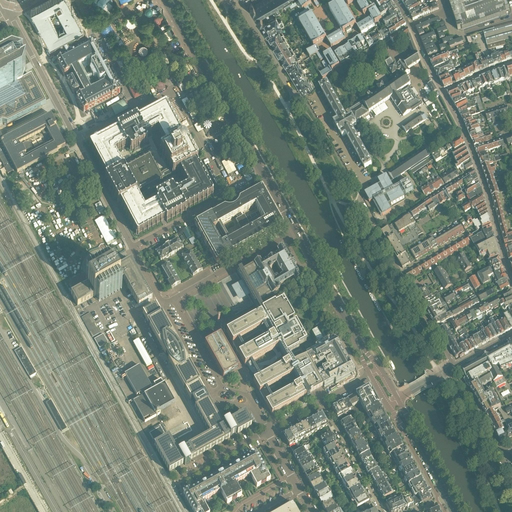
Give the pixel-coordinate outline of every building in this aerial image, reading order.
[(49,0),(36,7),(31,10),(34,15),(38,23),(37,24),(42,32),(42,31),(47,39),(46,39),(49,45),(55,42),(60,39),(62,38),(63,39),(62,39),(63,40),(66,38),(66,37),(65,38),(65,37),(66,36),(72,33),(83,27),(75,13),(76,13),(72,5),(71,6),(68,0),(49,0)] [(266,20),(268,19),(267,18),(268,16),(271,15),(269,13),(274,11),(276,14),(279,12),(280,12),(279,11),(277,8),(283,4),(284,6),(288,4),(288,3),(291,2),(292,1),(291,1),(290,0),(251,0),(253,2),(252,3),(251,3),(250,3),(250,4),(250,5),(249,6),(251,9),(256,17),(258,21),(259,20),(260,21),(261,21),(261,20),(262,19),(261,19),(261,18),(264,16),(264,17),(265,18),(265,19),(266,20)] [(302,10),(303,9),(308,7),(303,0),(296,0),(289,5),(291,8),(298,3),(302,10)] [(314,47),(316,46),(317,45),(318,46),(324,57),(332,70),(340,66),(339,65),(341,63),(346,61),(350,58),(355,55),(354,54),(359,51),(364,49),(368,46),(369,49),(374,45),(371,40),(370,39),(369,38),(365,40),(362,35),(375,27),(374,24),(371,19),(357,27),(341,0),(339,0),(313,15),(313,16),(311,16),(300,23),(314,47)] [(375,7),(374,4),(371,0),(366,3),(364,1),(358,4),(363,14),(368,11),(374,8),(374,9),(375,8),(375,7)] [(378,5),(381,10),(391,3),(389,0),(384,0),(375,7),(378,5)] [(416,0),(415,0),(405,6),(407,10),(419,4),(416,0)] [(456,25),(457,26),(457,27),(458,30),(463,28),(463,29),(506,15),(505,11),(509,9),(506,0),(452,0),(454,2),(449,3),(456,25)] [(409,13),(421,7),(425,5),(424,4),(423,2),(419,4),(407,10),(409,13)] [(430,4),(431,6),(433,12),(439,9),(436,2),(430,4)] [(381,19),(384,17),(387,15),(386,13),(388,11),(394,7),(391,3),(381,10),(378,12),(381,19)] [(425,5),(421,7),(423,11),(424,15),(430,13),(428,10),(428,8),(426,5),(425,5)] [(310,11),(308,7),(303,9),(305,13),(297,18),(300,23),(311,16),(309,12),(310,11)] [(386,13),(387,15),(389,14),(392,12),(394,14),(398,12),(394,7),(388,11),(386,13)] [(409,13),(411,17),(416,14),(423,11),(421,7),(409,13)] [(374,8),(368,11),(375,23),(382,19),(381,19),(378,12),(375,8),(374,9),(374,8)] [(384,27),(384,28),(386,30),(389,36),(390,35),(387,30),(394,26),(403,20),(401,16),(399,12),(398,12),(394,14),(392,12),(389,14),(387,15),(384,17),(385,20),(383,21),(386,26),(384,27)] [(268,19),(266,20),(267,21),(267,22),(264,23),(264,22),(260,25),(264,31),(263,31),(266,36),(269,34),(281,27),(281,26),(283,25),(281,21),(278,22),(275,17),(273,18),(272,17),(268,19)] [(403,20),(394,26),(397,31),(406,25),(403,21),(403,20)] [(494,27),(486,30),(487,31),(494,29),(494,30),(511,24),(511,22),(494,27)] [(504,41),(511,38),(511,24),(494,30),(494,29),(487,31),(485,32),(483,32),(487,46),(488,50),(505,45),(504,41)] [(387,30),(390,35),(397,31),(394,26),(387,30)] [(384,28),(381,30),(386,38),(389,36),(386,30),(384,28)] [(271,40),(272,43),(284,36),(282,33),(282,32),(280,29),(267,37),(270,41),(271,40)] [(413,56),(409,59),(397,66),(396,64),(396,63),(393,59),(391,61),(385,64),(388,68),(392,75),(393,74),(398,80),(388,87),(387,85),(384,87),(382,84),(377,88),(378,90),(371,95),(369,93),(366,94),(368,97),(362,101),(346,111),(344,109),(342,110),(331,91),(327,83),(322,86),(320,87),(324,95),(338,120),(334,123),(336,125),(336,126),(338,129),(338,130),(340,134),(341,134),(342,137),(346,134),(360,160),(365,168),(372,164),(367,156),(357,138),(360,137),(359,134),(356,136),(351,128),(357,125),(358,126),(359,127),(360,127),(360,125),(357,120),(362,117),(365,122),(371,118),(369,115),(370,114),(369,112),(391,98),(403,116),(411,111),(411,112),(422,104),(421,102),(419,102),(417,98),(416,97),(409,87),(411,85),(405,76),(410,73),(408,69),(420,61),(417,54),(408,29),(391,40),(395,46),(406,37),(413,56)] [(373,32),(372,33),(378,43),(383,40),(379,34),(377,36),(375,34),(373,32)] [(372,33),(370,34),(373,37),(370,39),(371,40),(374,45),(378,43),(372,33)] [(273,47),(275,51),(288,43),(284,36),(272,43),(274,46),(273,47)] [(63,40),(70,54),(72,53),(73,52),(66,38),(64,39),(63,40)] [(78,97),(77,98),(76,98),(79,104),(80,106),(80,107),(81,107),(83,112),(89,109),(88,109),(102,102),(111,97),(120,93),(115,84),(114,85),(108,72),(109,72),(105,64),(104,64),(97,52),(98,51),(93,43),(85,47),(85,48),(74,54),(73,53),(74,53),(73,52),(70,54),(71,55),(71,54),(72,55),(63,60),(62,59),(57,62),(60,67),(59,68),(60,68),(61,70),(61,71),(64,76),(66,75),(67,74),(69,73),(69,72),(70,71),(71,71),(75,78),(73,79),(72,78),(70,79),(69,80),(69,79),(68,80),(68,79),(67,80),(67,79),(66,80),(67,80),(67,81),(74,94),(75,93),(77,92),(79,91),(78,90),(79,89),(80,88),(84,96),(83,96),(82,97),(82,96),(80,97),(78,98),(78,97)] [(279,55),(281,58),(293,51),(290,47),(288,43),(275,51),(278,56),(279,55)] [(12,123),(32,112),(46,105),(31,77),(28,79),(26,75),(25,73),(25,72),(23,73),(21,68),(23,67),(21,66),(19,62),(18,61),(22,59),(14,45),(0,52),(0,128),(6,129),(14,126),(12,123)] [(307,52),(310,58),(316,54),(321,61),(324,59),(316,47),(307,52)] [(446,61),(447,64),(457,60),(460,58),(459,55),(459,54),(458,50),(448,54),(451,59),(446,61)] [(284,66),(285,65),(297,58),(293,51),(281,58),(283,61),(282,61),(284,66)] [(498,53),(494,55),(498,65),(502,63),(499,55),(498,53)] [(430,61),(432,66),(446,61),(451,59),(448,54),(439,57),(430,61)] [(288,71),(299,64),(298,63),(302,60),(299,56),(297,58),(285,65),(285,66),(287,68),(287,69),(288,70),(288,71)] [(490,56),(485,58),(489,68),(494,66),(491,58),(490,56)] [(482,59),(481,60),(479,60),(483,70),(489,68),(485,58),(484,59),(485,61),(483,61),(482,59)] [(457,60),(447,64),(434,70),(437,75),(439,78),(448,74),(455,71),(454,68),(458,67),(459,66),(458,63),(457,60)] [(326,70),(320,74),(323,80),(332,73),(325,61),(322,63),(326,70)] [(432,66),(434,70),(447,64),(446,61),(432,66)] [(471,64),(472,66),(475,74),(479,72),(476,62),(471,64)] [(291,76),(302,70),(301,68),(300,68),(298,65),(299,64),(288,71),(290,74),(290,75),(291,74),(291,76)] [(496,73),(500,82),(504,81),(505,81),(507,81),(510,80),(509,77),(507,69),(506,69),(503,70),(502,71),(496,73)] [(295,82),(305,75),(304,73),(302,70),(291,76),(292,77),(294,79),(293,80),(294,80),(295,82)] [(458,73),(461,81),(466,78),(462,71),(458,73)] [(448,76),(450,79),(451,81),(454,79),(456,83),(461,81),(458,73),(453,76),(453,77),(452,78),(451,74),(448,76)] [(491,75),(496,88),(501,86),(500,82),(496,73),(495,73),(495,74),(491,75)] [(439,78),(442,83),(450,79),(448,76),(448,74),(439,78)] [(298,87),(308,81),(309,81),(308,79),(307,79),(305,76),(306,75),(305,75),(295,82),(297,85),(297,86),(297,85),(298,87)] [(485,77),(490,90),(496,88),(491,75),(490,75),(485,77)] [(483,88),(485,87),(486,91),(490,90),(485,77),(480,80),(480,79),(480,80),(483,88)] [(450,79),(442,83),(444,88),(453,84),(451,81),(450,79)] [(308,81),(298,87),(298,88),(299,88),(300,90),(300,91),(301,91),(301,93),(302,93),(306,91),(309,90),(308,89),(314,86),(310,80),(309,81),(308,81)] [(475,81),(478,89),(479,90),(480,90),(480,89),(480,88),(480,87),(481,88),(483,92),(484,92),(483,88),(480,80),(475,81)] [(427,84),(429,86),(434,94),(435,94),(437,92),(432,84),(430,82),(427,84)] [(460,88),(462,93),(464,95),(466,94),(467,97),(469,96),(468,94),(464,86),(460,88)] [(447,93),(450,98),(460,94),(457,89),(452,92),(447,93)] [(453,102),(455,106),(467,101),(470,100),(469,96),(467,97),(465,98),(453,102)] [(458,110),(460,115),(470,110),(470,109),(478,106),(480,113),(484,112),(479,97),(476,98),(477,103),(474,104),(465,106),(458,110)] [(455,106),(458,110),(465,106),(474,104),(477,103),(476,98),(470,100),(467,101),(455,106)] [(117,129),(118,130),(117,130),(116,131),(114,132),(113,131),(112,131),(113,133),(110,135),(109,133),(108,133),(109,135),(105,137),(104,135),(104,136),(104,137),(101,139),(100,138),(99,138),(100,140),(96,142),(96,140),(95,141),(96,142),(91,145),(90,143),(89,143),(90,145),(90,146),(89,146),(89,147),(90,146),(93,151),(91,152),(92,152),(93,152),(95,155),(94,156),(94,157),(96,156),(98,160),(96,161),(98,161),(100,164),(98,165),(99,166),(100,165),(102,169),(101,169),(101,170),(103,169),(105,173),(103,174),(103,175),(105,174),(107,178),(106,178),(104,179),(104,180),(106,180),(118,202),(116,203),(118,202),(118,203),(120,202),(122,206),(120,206),(121,207),(122,206),(124,210),(123,211),(123,212),(125,211),(127,215),(125,215),(126,216),(127,215),(129,219),(127,220),(128,220),(129,220),(131,223),(130,224),(130,225),(132,224),(134,228),(132,229),(133,229),(134,229),(136,233),(135,234),(135,235),(137,234),(138,235),(139,235),(138,234),(143,231),(144,233),(144,232),(144,231),(147,229),(148,230),(149,230),(148,228),(152,226),(152,228),(153,227),(152,226),(156,224),(157,226),(158,225),(157,224),(160,222),(161,223),(162,223),(161,221),(165,219),(166,221),(167,222),(168,222),(167,220),(171,218),(172,220),(173,219),(172,218),(176,216),(176,217),(177,217),(176,216),(180,214),(181,215),(182,215),(181,213),(185,211),(186,213),(186,212),(186,211),(185,209),(189,207),(190,208),(189,206),(193,204),(194,206),(195,205),(194,204),(198,202),(198,204),(199,203),(198,202),(202,200),(203,201),(204,201),(203,199),(206,197),(207,199),(208,198),(207,197),(212,194),(213,196),(213,194),(213,193),(214,193),(214,192),(212,193),(210,188),(211,187),(209,187),(207,184),(209,183),(209,182),(207,183),(205,179),(207,178),(206,178),(205,178),(203,175),(204,174),(204,173),(202,174),(200,170),(202,170),(202,169),(200,170),(198,166),(200,165),(199,164),(198,165),(196,161),(197,161),(197,160),(199,160),(199,159),(199,158),(197,159),(193,151),(194,150),(193,149),(192,150),(190,147),(191,146),(191,145),(190,146),(185,137),(187,136),(186,136),(184,136),(183,137),(181,133),(182,133),(182,132),(180,133),(178,129),(180,128),(180,127),(178,128),(176,124),(178,124),(177,123),(176,124),(174,120),(175,119),(173,119),(171,116),(173,115),(172,114),(171,115),(169,111),(171,111),(170,110),(169,111),(166,106),(168,105),(167,104),(166,105),(165,105),(164,103),(164,104),(164,105),(160,108),(159,106),(158,107),(159,108),(155,110),(155,109),(154,109),(155,111),(151,113),(150,111),(149,111),(150,113),(147,115),(146,113),(145,114),(146,115),(142,117),(141,116),(141,118),(138,119),(138,120),(137,118),(136,117),(135,117),(136,118),(132,121),(131,119),(130,120),(131,121),(127,123),(126,121),(126,122),(126,123),(123,125),(122,124),(121,124),(122,126),(118,128),(117,126),(116,127),(117,129)] [(496,110),(498,117),(502,116),(504,120),(505,119),(501,108),(498,109),(498,110),(496,111),(496,110)] [(470,110),(460,115),(463,119),(470,116),(475,115),(474,112),(471,113),(470,110)] [(494,123),(491,112),(487,113),(487,114),(485,114),(487,121),(492,119),(493,123),(494,123)] [(427,119),(426,118),(423,113),(402,127),(406,133),(416,127),(427,119)] [(55,125),(56,124),(51,115),(3,140),(0,134),(0,154),(5,164),(3,165),(8,174),(14,171),(13,170),(15,169),(17,173),(58,151),(57,151),(65,146),(56,129),(56,128),(56,127),(56,126),(55,125)] [(465,125),(466,129),(477,125),(478,125),(480,124),(479,120),(473,122),(465,125)] [(478,125),(477,125),(466,129),(468,133),(469,133),(471,138),(477,135),(478,140),(472,142),(474,147),(475,146),(474,146),(477,146),(487,142),(485,137),(484,137),(482,133),(481,133),(480,130),(484,128),(483,126),(479,127),(478,125)] [(458,140),(452,144),(453,147),(455,150),(465,144),(462,138),(461,138),(460,135),(459,135),(459,134),(458,131),(458,132),(457,131),(455,132),(458,140)] [(485,136),(484,137),(485,137),(487,142),(492,140),(491,134),(493,133),(492,131),(485,134),(485,136)] [(222,142),(214,147),(222,143),(220,138),(218,138),(219,139),(220,138),(222,142)] [(502,140),(497,142),(499,148),(501,147),(502,149),(505,148),(502,140)] [(453,147),(452,144),(451,143),(449,145),(440,151),(432,156),(436,163),(443,158),(440,154),(444,152),(445,153),(453,147)] [(491,144),(483,146),(485,153),(492,151),(492,153),(495,152),(494,149),(491,144)] [(465,146),(458,150),(462,154),(467,151),(467,150),(466,150),(465,147),(466,146),(465,146)] [(392,180),(390,182),(387,176),(378,181),(380,186),(378,187),(378,186),(364,194),(370,204),(373,202),(381,218),(392,212),(389,207),(391,206),(391,207),(405,199),(404,196),(405,196),(406,196),(414,191),(414,190),(409,181),(401,185),(397,179),(430,156),(425,149),(401,165),(388,174),(391,178),(392,180)] [(454,159),(458,156),(461,155),(462,154),(458,150),(456,151),(452,153),(455,158),(454,159)] [(460,168),(462,167),(471,161),(468,152),(467,151),(462,154),(461,155),(458,156),(454,159),(457,163),(458,165),(455,167),(457,170),(460,168)] [(478,156),(479,161),(490,157),(489,153),(486,153),(482,154),(478,156)] [(479,161),(481,166),(489,165),(501,161),(500,158),(499,155),(490,157),(479,161)] [(471,161),(462,167),(463,169),(461,170),(463,173),(473,167),(471,161)] [(238,174),(238,176),(239,174),(234,165),(228,168),(234,165),(238,174)] [(454,168),(451,170),(456,178),(459,176),(454,168)] [(486,178),(488,185),(499,182),(498,179),(495,180),(493,176),(492,172),(496,171),(495,168),(483,172),(485,177),(486,178)] [(451,170),(447,172),(452,180),(456,178),(451,170)] [(471,179),(477,176),(475,171),(468,175),(471,179)] [(447,172),(444,174),(449,182),(452,180),(447,172)] [(436,173),(433,175),(441,187),(444,185),(440,180),(439,178),(436,173)] [(449,182),(444,174),(441,176),(445,184),(449,182)] [(434,181),(433,182),(438,189),(441,187),(433,175),(431,176),(434,181)] [(468,187),(478,180),(477,176),(471,179),(468,181),(464,184),(465,186),(466,185),(468,187)] [(429,178),(427,179),(435,191),(438,189),(433,182),(431,179),(430,180),(429,178)] [(425,183),(427,186),(432,193),(435,191),(427,179),(425,181),(426,182),(425,183)] [(463,187),(465,186),(464,184),(461,179),(457,182),(462,191),(465,189),(463,187)] [(469,190),(479,184),(478,180),(468,187),(467,187),(469,190)] [(420,183),(421,184),(428,195),(432,193),(427,186),(426,187),(422,182),(420,183)] [(462,191),(457,182),(454,184),(458,189),(460,188),(462,191)] [(488,185),(490,191),(497,189),(496,186),(501,185),(499,182),(488,185)] [(428,195),(421,184),(420,185),(421,186),(419,188),(425,197),(428,195)] [(479,184),(469,190),(465,192),(466,194),(468,197),(469,196),(481,188),(479,184)] [(448,195),(453,192),(450,186),(445,189),(448,195)] [(237,204),(235,206),(234,207),(232,208),(231,208),(229,208),(228,208),(225,208),(224,208),(206,218),(194,224),(216,263),(230,255),(283,225),(262,187),(239,200),(238,201),(238,203),(237,204)] [(472,201),(483,195),(481,188),(469,196),(472,201)] [(451,199),(448,195),(445,189),(441,192),(440,192),(436,195),(441,204),(447,201),(447,202),(451,199)] [(468,197),(466,194),(465,192),(463,194),(461,191),(457,194),(458,197),(456,198),(458,203),(465,198),(468,197)] [(439,205),(441,204),(436,195),(433,197),(439,205)] [(474,210),(485,202),(483,195),(472,201),(464,207),(462,208),(465,213),(470,210),(472,208),(473,210),(474,210)] [(437,207),(439,205),(433,197),(430,199),(436,208),(437,210),(439,209),(437,207)] [(429,212),(436,208),(430,199),(425,202),(427,207),(428,209),(429,212)] [(421,211),(423,213),(428,209),(427,207),(425,202),(418,207),(421,211)] [(479,215),(487,210),(485,202),(474,210),(475,211),(476,210),(479,215)] [(424,215),(423,213),(421,211),(418,207),(414,210),(418,215),(420,213),(423,218),(425,216),(424,215)] [(414,218),(415,220),(419,217),(418,215),(414,210),(410,213),(410,212),(410,213),(414,218)] [(479,215),(481,219),(489,214),(488,211),(487,210),(479,215)] [(403,269),(437,248),(465,232),(456,218),(425,236),(425,235),(425,236),(423,233),(422,233),(409,214),(381,232),(403,269)] [(481,230),(491,225),(491,224),(490,222),(490,221),(489,217),(489,215),(489,214),(481,219),(479,220),(476,222),(474,219),(472,221),(474,225),(476,229),(477,232),(480,230),(479,228),(481,227),(482,229),(481,229),(481,230)] [(465,230),(470,228),(467,224),(466,225),(464,221),(460,223),(465,230)] [(474,239),(487,232),(492,229),(491,225),(481,230),(480,230),(477,232),(472,235),(474,239)] [(192,236),(188,228),(187,227),(182,230),(187,239),(192,236)] [(511,231),(502,235),(503,240),(511,236),(511,231)] [(473,242),(477,250),(480,248),(493,242),(495,241),(495,239),(493,233),(489,235),(487,232),(474,239),(471,240),(470,241),(472,243),(473,242)] [(511,236),(503,240),(505,245),(511,242),(511,236)] [(175,240),(174,241),(178,248),(179,250),(181,249),(183,248),(183,247),(178,239),(177,239),(178,239),(175,240)] [(173,242),(171,243),(174,248),(176,252),(178,251),(179,250),(178,248),(174,241),(173,242)] [(488,256),(490,260),(500,256),(497,248),(495,241),(493,242),(480,248),(477,250),(482,258),(488,256)] [(168,244),(167,245),(173,255),(174,254),(176,253),(176,252),(174,248),(171,243),(170,243),(168,244)] [(163,247),(168,256),(168,257),(169,257),(171,256),(173,255),(167,245),(165,246),(163,247)] [(161,249),(159,250),(165,258),(166,258),(168,256),(163,247),(163,248),(161,249)] [(278,254),(272,257),(277,264),(276,264),(278,268),(280,272),(283,276),(287,282),(293,279),(295,282),(301,279),(294,267),(296,267),(291,257),(289,258),(286,253),(283,248),(282,247),(277,250),(278,254)] [(165,258),(159,250),(158,250),(158,251),(156,252),(155,252),(156,252),(160,260),(161,261),(161,260),(163,259),(165,258)] [(184,260),(193,255),(191,251),(182,256),(182,257),(184,260)] [(456,257),(459,262),(466,258),(463,255),(464,254),(463,252),(456,257)] [(186,264),(187,264),(195,259),(193,255),(184,260),(185,261),(186,264)] [(489,261),(492,268),(501,264),(500,259),(500,256),(490,260),(489,261)] [(279,287),(287,282),(283,276),(277,279),(277,277),(274,279),(269,271),(272,269),(271,267),(276,264),(277,264),(272,257),(267,260),(261,264),(259,260),(254,264),(241,271),(241,270),(236,272),(242,284),(235,288),(237,293),(240,298),(247,294),(259,314),(228,331),(227,332),(227,331),(226,332),(272,414),(273,414),(273,413),(274,413),(306,395),(307,398),(310,396),(309,394),(310,393),(316,390),(322,387),(323,386),(336,379),(337,381),(347,376),(345,374),(352,370),(348,364),(347,364),(343,357),(342,355),(338,348),(339,347),(335,340),(329,344),(328,342),(318,347),(319,349),(311,354),(308,355),(306,356),(293,364),(287,354),(299,348),(298,346),(306,342),(283,300),(275,305),(274,303),(263,310),(260,304),(260,303),(261,302),(260,302),(272,295),(278,292),(277,291),(279,290),(280,289),(279,287)] [(459,262),(463,268),(469,264),(466,258),(459,262)] [(189,269),(198,264),(195,259),(187,264),(187,266),(189,269)] [(88,285),(75,292),(71,294),(77,306),(95,296),(96,296),(99,302),(122,289),(118,283),(124,280),(139,307),(152,299),(131,261),(113,271),(112,271),(108,265),(85,278),(89,284),(88,285)] [(161,268),(163,272),(171,268),(171,267),(169,264),(168,264),(161,268)] [(198,264),(189,269),(190,270),(191,272),(192,273),(193,275),(193,276),(194,275),(197,273),(197,274),(198,273),(198,272),(201,271),(202,271),(202,270),(198,264)] [(469,264),(463,268),(466,274),(473,269),(472,268),(469,264)] [(490,271),(492,275),(494,274),(493,273),(492,273),(492,272),(494,271),(495,273),(503,270),(502,266),(490,271)] [(165,275),(166,276),(174,272),(173,272),(172,269),(171,268),(163,272),(165,275)] [(434,272),(437,276),(444,272),(441,268),(434,272)] [(491,282),(488,278),(487,276),(492,275),(490,271),(489,269),(486,270),(484,272),(481,273),(478,275),(483,286),(491,282)] [(493,286),(494,285),(506,279),(503,270),(495,273),(494,274),(492,275),(487,276),(488,278),(492,276),(493,278),(496,277),(498,280),(495,282),(492,283),(493,286)] [(166,276),(169,281),(176,276),(174,273),(174,272),(166,276)] [(437,276),(440,281),(446,277),(444,272),(437,276)] [(176,276),(169,281),(167,282),(171,288),(172,288),(175,286),(177,285),(180,283),(180,284),(180,283),(178,281),(179,281),(178,280),(177,278),(176,276)] [(470,280),(472,285),(478,282),(475,276),(470,280)] [(440,281),(442,285),(449,281),(446,277),(440,281)] [(494,285),(496,289),(508,283),(506,279),(494,285)] [(449,281),(442,285),(445,290),(451,286),(449,281)] [(478,282),(472,285),(475,290),(481,287),(478,282)] [(467,283),(460,287),(463,292),(466,290),(466,291),(466,290),(470,288),(467,283)] [(508,283),(496,289),(495,290),(497,293),(509,287),(508,283)] [(490,289),(487,290),(491,297),(496,294),(491,285),(489,286),(490,289)] [(420,298),(428,293),(429,293),(426,289),(417,294),(418,296),(419,298),(420,298)] [(452,292),(455,297),(456,297),(457,299),(461,297),(459,294),(460,294),(458,289),(454,291),(452,292)] [(483,289),(481,290),(486,299),(491,297),(487,290),(485,292),(483,289)] [(486,299),(481,290),(479,291),(481,294),(478,295),(481,302),(486,299)] [(499,298),(501,302),(505,301),(507,305),(511,302),(511,293),(511,291),(499,298)] [(452,292),(447,294),(452,301),(456,298),(455,297),(452,292)] [(420,298),(422,303),(425,301),(425,302),(428,300),(428,299),(431,297),(431,298),(434,296),(433,294),(430,295),(428,293),(420,298)] [(452,301),(447,294),(443,297),(447,304),(452,301)] [(470,298),(474,306),(476,304),(479,303),(476,297),(475,295),(470,298)] [(422,303),(425,307),(434,302),(432,300),(435,298),(434,296),(431,298),(431,297),(428,299),(428,300),(425,302),(425,301),(422,303)] [(493,301),(487,304),(490,309),(491,310),(494,308),(494,309),(497,308),(493,301)] [(505,306),(506,309),(511,307),(511,302),(507,305),(505,301),(501,302),(500,302),(501,307),(505,306)] [(427,310),(428,312),(440,305),(439,302),(435,305),(434,302),(425,307),(425,308),(426,310),(427,310)] [(430,316),(431,317),(439,312),(438,310),(443,306),(445,309),(445,308),(447,307),(445,303),(444,303),(442,304),(440,305),(428,312),(429,314),(428,315),(429,316),(430,316)] [(459,307),(456,309),(459,314),(465,311),(461,303),(458,305),(459,307)] [(487,304),(483,306),(487,314),(488,313),(490,316),(493,314),(490,309),(487,304)] [(451,312),(450,312),(453,317),(454,317),(459,314),(456,309),(453,310),(451,305),(449,307),(451,311),(451,312)] [(168,359),(188,395),(191,400),(204,393),(184,357),(183,357),(176,343),(176,342),(156,306),(142,314),(165,355),(166,354),(168,359)] [(483,306),(478,309),(482,317),(486,315),(487,314),(483,306)] [(482,317),(478,309),(473,311),(473,312),(478,321),(479,321),(480,323),(483,321),(482,319),(483,318),(482,317)] [(432,319),(434,322),(438,320),(437,319),(450,312),(448,313),(446,314),(445,311),(440,314),(439,312),(431,317),(430,318),(431,319),(432,319)] [(438,320),(434,322),(436,326),(440,324),(444,321),(444,322),(449,319),(453,317),(450,312),(437,319),(438,320)] [(473,312),(469,314),(472,320),(474,323),(478,321),(473,312)] [(502,317),(502,318),(504,317),(511,330),(511,329),(511,319),(510,315),(509,314),(502,317)] [(498,321),(505,333),(506,332),(510,331),(510,330),(511,330),(504,317),(502,318),(498,321)] [(493,320),(501,335),(505,333),(498,321),(496,318),(495,319),(493,320)] [(490,322),(498,337),(501,335),(493,320),(492,319),(489,321),(490,322)] [(461,336),(464,334),(461,330),(460,328),(456,321),(451,323),(454,329),(455,332),(458,330),(461,336)] [(487,326),(494,339),(498,337),(490,322),(488,323),(486,325),(487,326)] [(441,335),(442,336),(450,331),(447,326),(440,330),(439,330),(440,331),(439,332),(440,333),(441,335)] [(483,328),(490,341),(494,339),(487,326),(483,328)] [(465,337),(468,341),(473,350),(478,347),(474,341),(473,338),(470,340),(468,336),(469,336),(465,328),(461,330),(464,334),(466,337),(465,337)] [(476,334),(482,345),(486,343),(480,332),(478,328),(476,330),(478,333),(476,334)] [(480,332),(486,343),(490,341),(483,328),(481,329),(482,331),(480,332)] [(445,340),(445,341),(453,336),(450,331),(442,336),(443,338),(443,339),(444,340),(445,340)] [(108,343),(103,334),(94,339),(99,348),(108,343)] [(474,341),(478,347),(482,345),(476,334),(473,336),(473,338),(474,341)] [(239,369),(222,338),(220,335),(220,336),(219,335),(205,343),(205,344),(204,344),(223,377),(239,369)] [(448,346),(455,342),(456,341),(453,336),(445,341),(446,343),(446,344),(447,345),(448,345),(448,346)] [(462,341),(462,342),(469,352),(473,350),(468,341),(465,342),(463,338),(462,338),(461,336),(460,337),(462,341)] [(151,364),(140,339),(134,341),(145,367),(151,364)] [(508,344),(511,351),(494,362),(497,367),(499,366),(501,370),(502,370),(504,370),(504,369),(506,368),(507,369),(508,368),(509,367),(509,368),(511,367),(511,366),(511,341),(511,342),(508,343),(508,344)] [(451,351),(457,348),(458,347),(455,342),(448,346),(450,349),(449,349),(450,351),(451,351)] [(459,346),(461,349),(465,355),(469,352),(462,342),(460,343),(459,342),(458,343),(459,346)] [(482,407),(486,414),(498,408),(498,407),(498,408),(499,408),(500,407),(501,407),(500,407),(501,406),(492,391),(486,395),(482,388),(481,387),(490,382),(490,383),(493,381),(497,388),(506,383),(497,367),(494,362),(511,351),(508,344),(490,354),(481,359),(471,364),(462,369),(466,377),(464,378),(464,380),(467,386),(469,387),(470,386),(474,394),(474,393),(482,407)] [(15,351),(31,379),(33,384),(38,381),(35,376),(36,373),(21,347),(15,351)] [(457,348),(451,351),(452,352),(452,351),(455,356),(456,358),(458,357),(459,356),(460,357),(465,355),(461,349),(459,350),(457,348)] [(150,361),(162,381),(166,379),(154,359),(150,361)] [(151,387),(139,366),(124,374),(137,396),(148,389),(150,392),(133,401),(145,423),(157,416),(157,417),(157,416),(160,414),(161,414),(160,413),(159,414),(158,412),(174,403),(164,384),(163,385),(161,380),(153,384),(154,385),(151,387)] [(347,399),(347,400),(354,412),(356,415),(358,414),(353,406),(360,402),(366,412),(379,405),(369,386),(355,394),(356,394),(347,399)] [(67,429),(67,428),(52,401),(51,400),(46,403),(62,431),(63,431),(67,429)] [(224,428),(223,427),(208,400),(205,402),(195,407),(210,434),(184,448),(185,450),(184,451),(183,450),(178,453),(179,454),(177,455),(168,438),(155,446),(169,472),(183,464),(182,463),(183,463),(185,465),(190,462),(189,460),(190,459),(191,460),(230,438),(228,436),(230,436),(230,437),(236,434),(235,432),(236,432),(237,434),(251,426),(245,415),(231,422),(232,423),(230,424),(229,421),(228,422),(227,422),(227,421),(226,421),(225,421),(225,422),(224,422),(224,423),(224,424),(223,424),(225,427),(224,428)] [(353,412),(354,412),(347,400),(345,401),(344,400),(342,401),(342,402),(348,413),(352,410),(353,412)] [(345,414),(348,413),(342,402),(340,403),(339,403),(337,404),(337,405),(343,416),(345,414)] [(332,408),(337,418),(343,416),(337,405),(335,406),(334,406),(332,407),(332,408)] [(366,412),(369,418),(382,411),(380,407),(379,405),(366,412)] [(486,414),(489,419),(497,414),(495,411),(499,410),(498,408),(486,414)] [(371,422),(372,425),(386,417),(385,417),(384,415),(385,415),(382,411),(369,418),(371,422)] [(490,421),(491,424),(500,419),(498,416),(501,414),(500,412),(497,414),(489,419),(488,420),(489,421),(490,421)] [(316,415),(316,417),(322,429),(323,429),(322,428),(325,427),(328,426),(321,414),(319,415),(318,415),(316,415)] [(311,419),(310,420),(317,432),(317,431),(319,430),(320,430),(322,429),(316,417),(314,418),(312,418),(311,419)] [(374,427),(376,431),(378,429),(389,423),(387,419),(386,417),(372,425),(374,427)] [(340,424),(344,429),(354,424),(354,423),(353,423),(352,422),(350,418),(340,424)] [(491,424),(494,428),(502,424),(505,422),(505,421),(504,420),(501,422),(500,419),(491,424)] [(305,422),(305,423),(308,428),(311,434),(314,433),(317,432),(310,420),(308,421),(307,421),(305,422)] [(300,425),(299,426),(305,436),(306,437),(308,436),(309,436),(312,435),(311,434),(308,428),(305,423),(303,424),(301,424),(300,425)] [(378,434),(379,437),(392,429),(391,427),(389,423),(378,429),(376,431),(378,434)] [(146,433),(152,444),(167,435),(161,424),(146,433)] [(344,429),(347,435),(355,430),(353,427),(355,426),(354,424),(344,429)] [(495,431),(496,433),(502,430),(505,429),(502,424),(494,428),(493,429),(494,430),(495,431)] [(305,436),(299,426),(297,427),(296,427),(294,428),(294,429),(299,439),(300,440),(303,439),(303,440),(306,438),(306,437),(305,436)] [(289,431),(288,432),(295,444),(301,441),(299,439),(294,429),(292,431),(292,430),(290,430),(289,431)] [(379,437),(382,443),(395,435),(392,429),(379,437)] [(347,435),(350,440),(360,435),(359,433),(357,434),(355,430),(347,435)] [(496,433),(499,438),(505,435),(504,434),(502,430),(496,433)] [(295,444),(288,432),(287,434),(286,433),(285,433),(283,434),(283,435),(289,447),(290,447),(295,444)] [(330,433),(321,438),(320,438),(323,444),(334,438),(333,435),(331,435),(330,433)] [(350,440),(353,446),(361,441),(363,441),(361,438),(361,437),(360,435),(350,440)] [(382,443),(386,449),(399,442),(399,441),(398,439),(396,435),(395,435),(382,443)] [(505,435),(499,438),(502,443),(507,441),(505,435)] [(326,446),(327,448),(334,445),(335,444),(336,443),(335,441),(336,440),(334,438),(323,444),(325,447),(326,446)] [(353,446),(356,451),(366,446),(366,445),(365,444),(363,445),(361,441),(353,446)] [(386,449),(389,455),(403,447),(400,443),(400,444),(399,442),(386,449)] [(323,451),(326,456),(338,449),(338,448),(337,447),(336,446),(335,444),(334,445),(327,448),(323,451)] [(293,453),(294,456),(296,459),(308,452),(309,452),(308,450),(306,446),(293,453)] [(356,451),(359,457),(367,453),(365,449),(367,448),(366,447),(367,446),(366,446),(356,451)] [(394,461),(395,460),(396,459),(407,453),(405,450),(404,450),(403,447),(389,455),(388,455),(389,455),(390,458),(392,457),(394,460),(394,461)] [(328,462),(330,461),(340,455),(341,455),(339,451),(338,449),(326,456),(325,456),(328,462)] [(359,457),(362,463),(372,458),(371,455),(371,454),(375,452),(373,450),(367,453),(359,457)] [(296,459),(299,464),(308,459),(312,457),(310,454),(309,452),(308,452),(296,459)] [(206,482),(200,485),(203,490),(204,492),(198,495),(202,502),(203,502),(220,492),(227,504),(232,501),(231,500),(236,497),(237,498),(242,496),(235,484),(250,475),(257,487),(270,480),(255,453),(254,453),(253,453),(252,453),(251,454),(250,455),(249,456),(250,458),(240,464),(240,463),(234,467),(225,472),(223,468),(219,470),(219,471),(217,472),(217,471),(217,472),(213,474),(213,473),(213,474),(215,477),(206,482)] [(398,466),(399,466),(401,465),(410,459),(409,457),(407,453),(396,459),(395,460),(398,466)] [(332,467),(333,466),(343,460),(344,460),(344,459),(343,457),(342,456),(341,456),(340,455),(330,461),(331,462),(330,463),(332,467)] [(302,469),(308,466),(314,462),(313,460),(312,460),(314,458),(313,456),(312,457),(308,459),(299,464),(300,466),(302,469)] [(362,463),(365,468),(374,463),(375,463),(372,457),(372,458),(362,463)] [(398,469),(400,473),(402,472),(413,466),(411,462),(412,462),(412,461),(411,461),(411,460),(410,459),(401,465),(399,466),(400,468),(398,469)] [(335,472),(336,471),(347,465),(347,464),(347,463),(346,463),(346,462),(345,462),(345,461),(344,460),(343,460),(333,466),(334,468),(335,472)] [(305,474),(305,475),(308,473),(317,468),(314,462),(308,466),(302,469),(303,471),(305,474)] [(365,468),(368,473),(376,469),(375,467),(376,466),(374,463),(365,468)] [(336,471),(339,476),(349,471),(348,469),(349,468),(349,467),(349,466),(348,466),(348,465),(347,465),(336,471)] [(404,476),(405,478),(416,472),(417,472),(416,470),(415,470),(414,470),(412,466),(413,466),(402,472),(400,473),(402,477),(404,476)] [(308,480),(319,473),(320,473),(318,470),(319,469),(318,467),(317,468),(308,473),(305,475),(306,476),(308,480)] [(371,476),(372,478),(381,473),(379,468),(377,469),(377,468),(376,469),(368,473),(369,476),(370,476),(371,476)] [(340,479),(342,481),(353,475),(351,473),(352,473),(350,470),(349,471),(339,476),(337,477),(339,479),(340,479)] [(408,482),(409,484),(420,478),(419,476),(418,476),(416,472),(417,472),(416,472),(405,478),(404,479),(406,483),(408,482)] [(308,480),(310,485),(322,479),(319,473),(308,480)] [(374,481),(375,483),(384,478),(381,473),(372,478),(371,479),(372,481),(374,481)] [(342,481),(345,487),(355,481),(353,475),(342,481)] [(376,486),(377,488),(387,483),(390,481),(389,479),(386,481),(384,478),(375,483),(374,485),(375,486),(376,486)] [(412,488),(413,490),(424,483),(423,482),(424,482),(423,481),(423,482),(420,478),(409,484),(408,484),(410,488),(412,488)] [(310,485),(313,490),(325,484),(322,479),(310,485)] [(345,487),(348,492),(359,485),(358,484),(358,483),(356,480),(355,481),(345,487)] [(379,492),(380,493),(390,488),(387,483),(377,488),(378,488),(377,490),(378,491),(379,492)] [(411,497),(412,498),(428,490),(428,489),(427,488),(427,487),(426,488),(424,484),(425,483),(424,483),(413,490),(411,490),(414,496),(411,497)] [(313,490),(316,496),(329,489),(327,486),(326,486),(325,484),(313,490)] [(203,490),(200,485),(195,489),(192,490),(190,491),(189,490),(188,490),(187,490),(186,490),(185,490),(185,491),(184,491),(184,492),(183,493),(193,511),(208,511),(203,502),(202,502),(198,495),(204,492),(203,490)] [(349,495),(350,498),(362,491),(362,490),(361,488),(360,488),(360,487),(360,488),(359,485),(348,492),(347,492),(349,495)] [(316,496),(319,501),(331,494),(332,494),(333,493),(330,488),(329,489),(316,496)] [(390,488),(380,493),(380,494),(380,495),(381,496),(382,497),(383,498),(388,496),(389,495),(393,493),(390,488)] [(429,489),(428,490),(412,498),(410,499),(413,503),(414,503),(415,505),(431,498),(429,494),(430,494),(429,492),(430,491),(429,489)] [(353,503),(354,502),(364,497),(363,495),(363,493),(362,491),(350,498),(352,500),(351,500),(353,503)] [(319,501),(322,506),(332,501),(334,499),(333,496),(332,497),(331,494),(319,501)] [(364,497),(354,502),(357,507),(364,503),(369,501),(368,499),(367,499),(366,496),(366,497),(365,496),(364,497)] [(401,497),(396,500),(397,501),(401,510),(402,510),(403,510),(405,510),(405,508),(407,507),(404,502),(401,497)] [(396,499),(391,502),(392,504),(391,504),(396,511),(399,511),(401,510),(397,501),(396,500),(396,499)] [(410,499),(404,502),(407,507),(407,508),(409,507),(410,507),(413,506),(413,505),(410,500),(410,499)] [(322,506),(325,511),(335,506),(336,505),(335,502),(333,503),(332,501),(322,506)] [(392,504),(391,502),(386,505),(385,505),(389,511),(396,511),(391,504),(392,504)]
